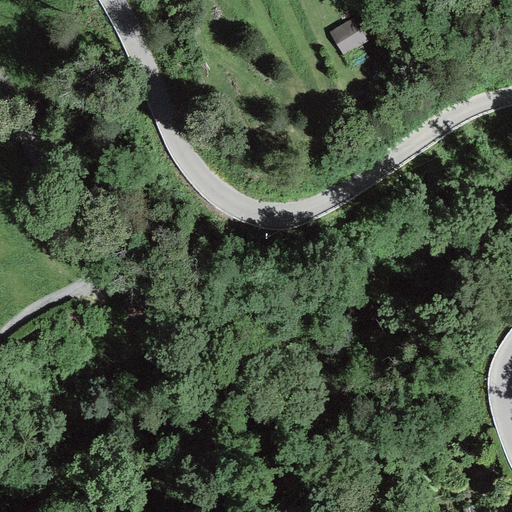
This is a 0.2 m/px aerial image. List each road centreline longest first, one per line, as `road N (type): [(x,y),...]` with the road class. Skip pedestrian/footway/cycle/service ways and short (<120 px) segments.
road 1 (tertiary): [(112,0),(181,153),(236,204),(272,216),(313,207),(442,121),(511,95)]
road 2 (track): [(95,272),(159,307),(250,318),(284,331),(307,354),(331,417),(415,511)]
